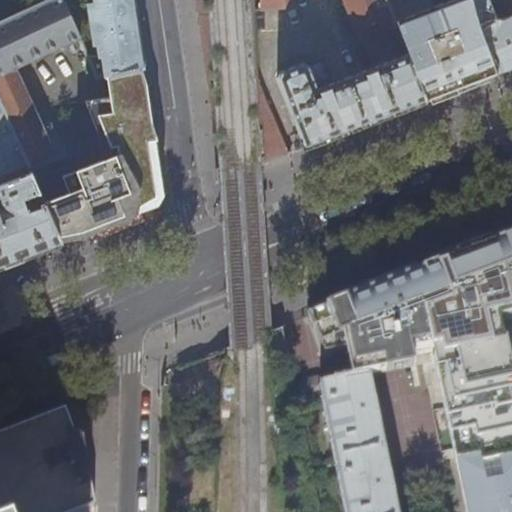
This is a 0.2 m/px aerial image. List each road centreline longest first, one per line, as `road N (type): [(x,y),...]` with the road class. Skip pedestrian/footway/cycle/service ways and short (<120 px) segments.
road 1 (primary): [(201,269),(511,150)]
road 2 (residential): [(201,269),(159,0)]
road 3 (residential): [(135,324),(126,511)]
road 4 (primary): [(159,284),(58,294),(0,317)]
road 5 (primary): [(0,378),(135,324)]
